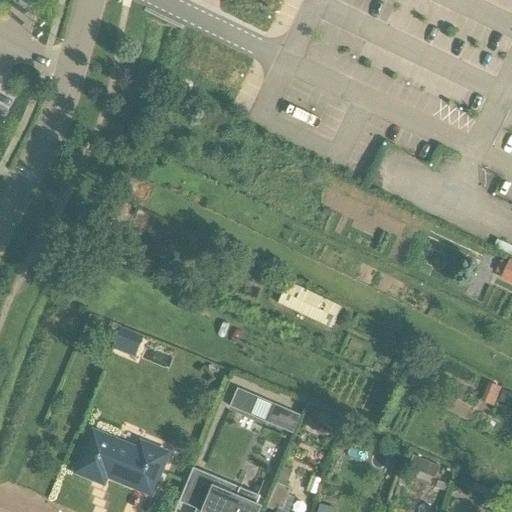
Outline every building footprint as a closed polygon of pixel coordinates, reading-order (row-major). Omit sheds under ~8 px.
[(511,233),(435,194),(421,220),(511,265),(511,233)] [(286,281),(277,304),(332,327),(342,304),(286,281)] [(138,338),(119,331),(114,344),(133,352),(138,338)] [(275,405),(267,423),(293,434),(301,416),(275,405)] [(138,450),(94,432),(77,473),(105,484),(108,477),(152,495),(169,454),(141,443),(138,450)] [(494,502),(498,493),(488,489),(476,484),(462,478),(459,484),(473,490),(485,495),(484,498),(494,502)] [(209,487),(210,484),(208,483),(196,511),(254,511),(261,496),(241,488),(236,499),(209,487)] [(280,510),(282,511),(292,489),(278,483),(268,507),(279,511),(280,510)]
